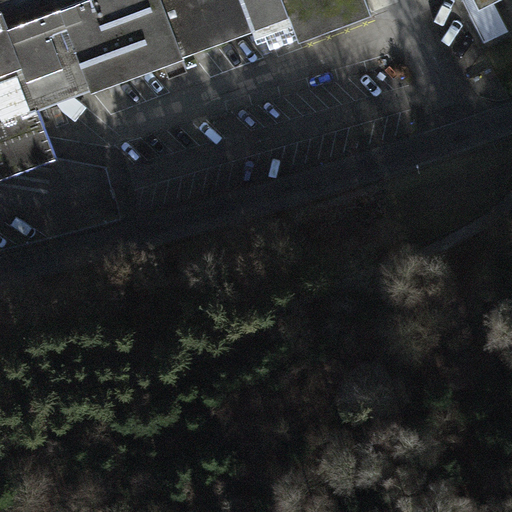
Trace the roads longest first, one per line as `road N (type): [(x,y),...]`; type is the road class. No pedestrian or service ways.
road 1 (track): [(511,225),(0,458)]
road 2 (residential): [(511,124),(264,222),(235,220),(0,276)]
road 3 (unknown): [(464,143),(397,0)]
